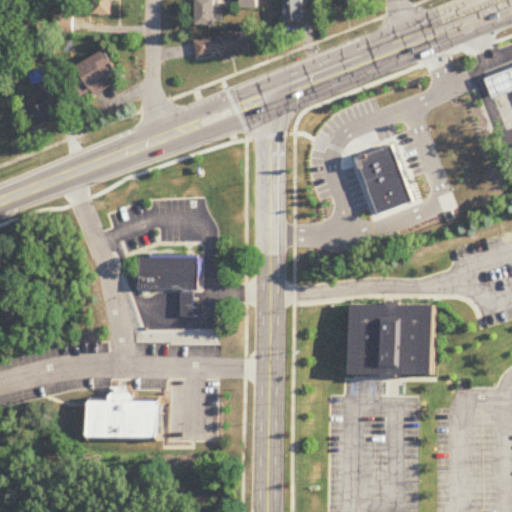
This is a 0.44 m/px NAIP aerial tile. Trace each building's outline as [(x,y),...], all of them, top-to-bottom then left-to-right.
[(93,0),(93,17),(113,17),(113,0),(93,0)] [(217,27),(217,0),(195,0),(196,27),(217,27)] [(286,0),(286,23),(304,23),(304,0),(286,0)] [(196,41),(199,61),(251,54),(248,34),(196,41)] [(70,72),(83,100),(122,81),(108,53),(70,72)] [(494,99),(511,92),(511,66),(485,77),(494,99)] [(33,113),(40,129),(58,121),(52,106),(33,113)] [(397,169),(374,156),(362,175),(383,187),(367,214),(386,225),(389,219),(399,226),(425,183),(416,177),(422,166),(405,155),(397,169)] [(139,255),(138,257),(138,277),(138,287),(182,288),(192,288),(198,288),(198,274),(198,262),(201,262),(201,261),(201,259),(201,257),(201,255),(198,255),(189,255),(149,255),(139,255)] [(0,272),(0,291),(9,288),(2,272),(0,272)] [(181,314),(193,314),(193,310),(193,302),(193,294),(193,289),(192,289),(192,288),(182,288),(182,289),(181,289),(181,294),(181,302),(181,310),(181,314)] [(351,304),(351,373),(385,373),(385,376),(393,376),(400,376),(400,373),(434,373),(435,304),(400,304),(400,302),(393,302),(386,302),(386,304),(351,304)] [(91,440),(163,441),(164,403),(136,403),(136,395),(112,395),(112,403),(91,403),(91,440)]
